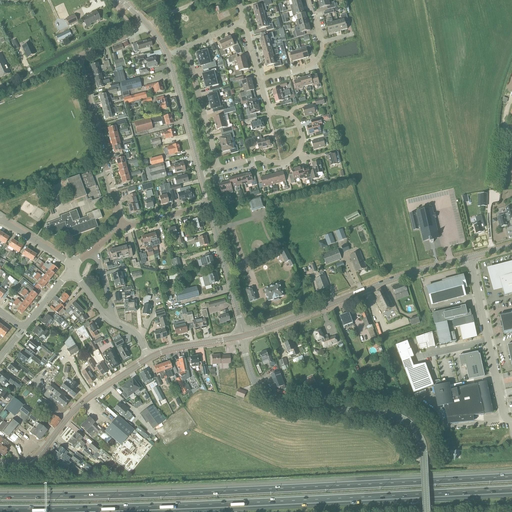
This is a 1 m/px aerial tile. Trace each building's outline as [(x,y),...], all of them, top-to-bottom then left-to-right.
[(2,0),(0,1),(0,6),(6,7),(0,9),(0,15),(16,9),(13,3),(10,3),(9,0),(6,1),(4,1),(3,0),(2,0)] [(253,8),(255,13),(263,11),(262,8),(268,6),(266,0),(260,2),(259,2),(260,6),(253,8)] [(329,0),(319,3),(320,9),(328,7),(329,9),(336,8),(334,2),(329,4),(329,0)] [(301,3),(293,5),(290,6),(292,11),(303,8),(301,3)] [(304,14),(303,8),(292,11),(293,17),(296,16),(304,14)] [(100,20),(96,12),(92,13),(92,12),(89,14),(89,15),(82,18),(87,28),(91,26),(90,24),(100,20)] [(9,32),(30,24),(27,16),(29,15),(28,13),(0,23),(0,29),(7,27),(9,32)] [(298,21),(307,19),(305,13),(304,14),(296,16),(297,16),(298,21)] [(346,26),(345,21),(348,20),(346,14),(340,16),(342,20),(338,21),(341,31),(347,29),(347,26),(346,26)] [(69,26),(77,22),(74,15),(66,19),(69,26)] [(258,24),(266,22),(265,19),(271,17),(270,15),(268,16),(256,19),(258,24)] [(308,24),(307,19),(298,21),(296,22),(297,27),(299,27),(309,24),(308,24)] [(266,22),(258,24),(259,29),(266,28),(267,31),(274,29),(272,24),(269,24),(268,21),(266,22)] [(336,33),(333,23),(329,24),(329,21),(326,22),(328,31),(329,34),(335,33),(335,34),(336,33)] [(76,24),(70,27),(73,33),(79,30),(76,24)] [(309,24),(299,27),(300,30),(295,32),(297,38),(303,36),(303,33),(307,31),(307,32),(311,31),(309,24)] [(4,49),(36,37),(33,30),(8,39),(5,32),(0,33),(0,46),(2,45),(4,49)] [(59,41),(71,35),(69,31),(57,37),(59,41)] [(261,45),(272,42),(271,39),(274,38),(273,33),(266,35),(266,38),(260,40),(261,45)] [(231,37),(225,40),(229,49),(233,47),(236,54),(242,53),(241,49),(237,42),(234,44),(231,37)] [(136,43),(137,48),(138,51),(152,47),(150,40),(146,41),(146,40),(136,43)] [(225,50),(229,49),(225,40),(219,42),(222,49),(219,51),(222,57),(227,54),(225,50)] [(263,50),(271,48),(276,47),(276,45),(273,46),(272,42),(261,45),(263,50)] [(27,58),(35,54),(30,43),(22,47),(27,58)] [(114,53),(124,49),(122,44),(112,48),(114,53)] [(199,60),(209,57),(208,54),(209,54),(209,52),(210,52),(209,49),(204,51),(204,52),(197,53),(197,55),(196,55),(197,59),(198,59),(199,60)] [(266,61),(274,59),(273,55),(278,54),(278,52),(264,56),(266,61)] [(245,57),(238,59),(236,54),(232,56),(233,56),(231,57),(232,63),(237,61),(238,66),(247,63),(245,57)] [(0,78),(10,73),(2,55),(0,55),(0,78)] [(145,65),(146,65),(156,62),(157,61),(156,58),(155,58),(146,60),(145,57),(136,59),(137,64),(143,63),(144,65),(145,65)] [(209,57),(199,60),(199,62),(198,62),(199,66),(200,65),(200,67),(207,65),(208,69),(216,67),(214,60),(210,61),(209,57)] [(116,69),(121,67),(120,64),(124,63),(123,59),(114,62),(116,69)] [(274,59),(266,61),(267,67),(274,65),(274,68),(282,66),(280,61),(275,62),(274,59)] [(110,67),(109,63),(108,61),(103,62),(104,65),(99,67),(98,64),(91,65),(93,71),(110,67)] [(156,62),(146,65),(145,65),(146,68),(143,69),(143,68),(138,69),(140,75),(149,73),(148,69),(157,66),(158,65),(157,62),(156,62)] [(238,66),(239,70),(234,71),(236,77),(242,75),(241,71),(249,69),(247,63),(238,66)] [(94,77),(101,75),(100,72),(103,71),(103,72),(108,70),(107,68),(110,67),(93,71),(94,77)] [(204,79),(204,81),(216,78),(215,74),(217,73),(217,70),(218,70),(217,67),(209,69),(210,73),(202,75),(203,75),(202,76),(203,78),(204,79)] [(119,83),(121,83),(125,82),(125,81),(122,71),(116,72),(119,83)] [(313,85),(313,86),(318,85),(319,88),(321,87),(320,84),(319,84),(317,75),(313,76),(313,74),(311,75),(313,85)] [(119,83),(121,93),(122,93),(124,104),(146,99),(145,93),(129,96),(128,91),(142,88),(139,78),(125,81),(125,82),(121,83),(119,83)] [(216,78),(204,81),(205,84),(204,85),(205,87),(206,87),(206,88),(213,86),(214,90),(211,90),(211,91),(221,88),(220,82),(217,83),(216,78)] [(303,89),(303,87),(302,88),(299,78),(297,78),(298,80),(294,81),(297,90),(296,91),(296,94),(299,93),(298,90),(303,89)] [(308,86),(305,78),(301,79),(300,78),(299,78),(302,88),(303,87),(308,86)] [(109,79),(96,83),(97,89),(104,87),(103,84),(110,82),(109,79)] [(154,93),(157,93),(164,91),(163,87),(162,87),(161,84),(158,84),(158,83),(145,86),(146,90),(153,88),(153,89),(154,93)] [(241,99),(252,96),(250,92),(254,91),(254,89),(255,87),(253,86),(253,85),(243,87),(245,93),(239,94),(241,99)] [(213,91),(214,95),(208,96),(208,97),(209,101),(209,100),(210,103),(219,100),(218,96),(221,96),(219,89),(213,91)] [(289,90),(286,91),(282,92),(281,89),(273,91),(274,97),(287,94),(290,93),(289,90)] [(274,97),(276,103),(284,101),(284,97),(288,96),(287,94),(274,97)] [(169,109),(166,99),(164,100),(163,96),(156,99),(158,106),(159,106),(160,110),(163,109),(163,110),(169,109)] [(252,96),(241,99),(242,104),(247,102),(249,108),(258,106),(257,99),(253,100),(252,96)] [(210,103),(211,105),(210,105),(211,109),(212,109),(212,110),(221,107),(219,100),(210,103)] [(127,104),(128,110),(133,109),(132,107),(136,107),(134,102),(127,104)] [(104,114),(124,109),(123,107),(118,108),(117,108),(113,109),(112,105),(109,106),(102,108),(104,114)] [(313,105),(303,108),(305,116),(315,113),(313,105)] [(258,106),(249,108),(250,115),(248,116),(249,120),(256,118),(255,114),(260,112),(258,106)] [(124,109),(104,114),(105,120),(112,118),(112,115),(119,113),(119,112),(120,112),(119,110),(124,109)] [(165,118),(160,120),(159,116),(134,123),(137,133),(152,129),(151,124),(162,121),(163,126),(166,125),(167,125),(173,124),(171,115),(164,117),(165,118)] [(216,124),(225,121),(224,116),(214,118),(216,124)] [(312,124),(311,126),(310,126),(308,126),(309,130),(309,131),(309,134),(310,135),(313,134),(314,133),(319,132),(318,128),(319,126),(322,125),(320,118),(311,121),(312,124)] [(262,120),(252,123),(254,130),(264,128),(262,120)] [(225,121),(216,124),(217,130),(224,128),(225,133),(233,131),(232,127),(227,128),(225,121)] [(115,126),(108,128),(110,135),(117,133),(115,126)] [(167,132),(161,133),(162,137),(166,136),(166,137),(168,136),(169,139),(176,137),(175,132),(174,133),(173,130),(167,132)] [(233,131),(225,133),(226,137),(220,139),(219,140),(220,142),(221,143),(221,145),(232,142),(231,138),(235,137),(233,131)] [(117,133),(110,135),(111,141),(119,139),(117,133)] [(259,150),(263,149),(263,148),(265,148),(271,146),(269,138),(262,140),(261,138),(261,135),(252,138),(254,143),(257,142),(259,150)] [(113,147),(120,145),(119,139),(111,141),(113,147)] [(151,141),(153,149),(162,147),(160,139),(151,141)] [(314,149),(325,147),(323,139),(312,142),(314,149)] [(232,142),(221,145),(222,148),(222,149),(222,151),(223,152),(230,150),(231,154),(239,152),(237,146),(233,147),(232,142)] [(170,149),(171,153),(174,152),(174,154),(180,152),(178,144),(172,146),(172,148),(170,149)] [(120,145),(113,147),(114,153),(122,151),(120,145)] [(118,166),(125,164),(124,160),(130,159),(128,154),(122,155),(122,158),(116,159),(118,166)] [(335,154),(327,156),(330,166),(338,164),(335,154)] [(151,166),(163,163),(161,156),(150,159),(151,166)] [(164,169),(168,168),(166,162),(163,163),(148,167),(145,168),(148,178),(148,179),(149,183),(152,182),(152,181),(166,177),(164,169)] [(166,162),(168,168),(171,167),(172,171),(175,170),(176,173),(185,171),(183,163),(173,166),(173,165),(170,166),(169,162),(166,162)] [(313,180),(318,178),(317,174),(323,172),(320,162),(313,164),(314,170),(311,171),(313,180)] [(118,166),(119,172),(127,170),(126,166),(129,166),(129,165),(128,163),(125,164),(118,166)] [(297,168),(300,178),(303,177),(303,178),(305,180),(306,179),(307,180),(310,179),(308,168),(304,169),(303,166),(297,168)] [(294,178),(290,179),(291,184),(295,183),(295,181),(296,181),(296,180),(296,179),(300,178),(297,168),(291,169),(294,178)] [(70,191),(67,192),(70,202),(87,196),(84,190),(95,186),(90,171),(87,172),(87,173),(86,173),(87,174),(79,177),(79,175),(66,180),(70,191)] [(278,173),(280,183),(286,181),(283,172),(278,173)] [(248,185),(252,184),(252,186),(257,185),(254,174),(251,174),(251,173),(245,175),(247,183),(248,185)] [(275,185),(280,183),(278,173),(272,175),(275,185)] [(247,183),(245,175),(240,176),(242,185),(244,184),(245,186),(246,189),(248,188),(247,183)] [(269,186),(275,185),(272,175),(266,176),(269,186)] [(128,176),(121,178),(123,184),(130,182),(128,176)] [(186,176),(178,178),(175,179),(176,185),(183,183),(188,182),(186,176)] [(263,188),(269,186),(266,176),(261,178),(263,188)] [(236,192),(238,191),(235,177),(229,179),(230,182),(232,187),(234,187),(234,189),(235,189),(236,192)] [(225,183),(219,185),(221,191),(218,192),(220,198),(224,197),(223,193),(227,192),(225,183)] [(167,184),(163,185),(165,190),(162,191),(163,196),(159,197),(162,205),(168,203),(166,193),(170,192),(167,184)] [(194,197),(193,196),(193,194),(192,194),(191,194),(189,187),(180,189),(181,193),(178,194),(180,200),(187,198),(188,199),(189,199),(193,198),(194,197)] [(151,190),(145,192),(148,201),(145,201),(147,209),(153,207),(151,200),(151,197),(153,196),(151,190)] [(128,196),(131,205),(128,205),(130,213),(139,211),(137,205),(139,204),(136,193),(128,196)] [(478,194),(477,207),(487,207),(487,194),(478,194)] [(252,212),(265,208),(261,197),(249,201),(252,212)] [(505,208),(507,214),(497,217),(500,228),(507,226),(506,222),(510,221),(509,220),(511,219),(511,207),(511,206),(505,208)] [(434,214),(432,208),(417,212),(417,213),(415,214),(415,213),(410,214),(413,230),(418,229),(420,228),(423,242),(429,240),(430,243),(434,242),(433,239),(439,238),(435,218),(436,218),(435,214),(434,214)] [(52,224),(46,227),(47,229),(46,229),(49,237),(67,231),(68,231),(70,237),(98,227),(95,220),(102,218),(99,209),(87,214),(88,216),(80,219),(76,210),(60,216),(61,218),(51,222),(52,224)] [(347,222),(359,216),(357,212),(345,218),(347,222)] [(482,229),(485,229),(481,216),(475,218),(476,222),(473,223),(476,235),(483,233),(482,229)] [(201,218),(191,221),(192,225),(195,224),(196,229),(203,227),(201,218)] [(168,230),(170,237),(173,236),(174,239),(177,238),(176,235),(175,228),(168,230)] [(334,232),(338,243),(345,241),(342,230),(334,232)] [(154,256),(156,255),(156,257),(159,256),(158,254),(159,254),(156,245),(155,246),(153,241),(157,240),(155,233),(148,235),(154,256)] [(330,234),(324,236),(328,247),(334,245),(330,234)] [(4,235),(0,240),(0,244),(1,245),(2,243),(5,245),(9,238),(4,235)] [(155,259),(154,256),(148,235),(141,237),(142,240),(140,241),(141,247),(147,245),(148,248),(146,248),(148,257),(150,257),(151,260),(155,259)] [(198,238),(194,239),(195,244),(199,242),(201,246),(208,245),(205,236),(198,238)] [(12,240),(8,247),(11,248),(13,250),(17,244),(12,240)] [(318,242),(321,249),(327,247),(325,240),(318,242)] [(22,247),(17,244),(13,250),(14,250),(18,253),(22,247)] [(344,253),(350,250),(347,244),(341,247),(344,253)] [(126,247),(120,248),(122,258),(128,256),(126,248),(126,247)] [(116,259),(122,258),(120,248),(114,250),(116,259)] [(286,263),(288,262),(291,267),(295,265),(292,259),(286,248),(279,252),(286,263)] [(20,269),(31,252),(26,249),(22,255),(26,258),(20,266),(18,268),(20,269)] [(112,260),(116,259),(114,250),(109,251),(108,251),(110,261),(112,261),(112,260)] [(326,265),(342,259),(338,250),(323,256),(326,265)] [(31,252),(20,269),(26,273),(23,271),(24,269),(22,268),(22,267),(23,268),(27,262),(29,260),(32,262),(36,255),(31,252)] [(366,268),(360,252),(350,256),(356,272),(366,268)] [(210,253),(204,255),(205,258),(205,259),(200,260),(202,266),(207,265),(213,264),(211,257),(210,253)] [(181,269),(178,258),(171,259),(174,271),(181,269)] [(58,270),(53,266),(49,271),(54,275),(58,270)] [(114,282),(123,279),(121,273),(121,271),(126,269),(125,266),(117,269),(119,274),(112,276),(114,282)] [(499,267),(490,270),(491,274),(490,274),(491,277),(494,276),(497,287),(501,285),(504,296),(511,294),(511,266),(500,270),(499,267)] [(50,280),(54,275),(49,271),(45,276),(50,280)] [(329,287),(324,274),(324,272),(319,273),(320,275),(321,277),(320,277),(324,289),(329,287)] [(41,280),(46,284),(50,280),(45,276),(43,278),(41,276),(37,273),(36,275),(34,273),(33,274),(39,278),(41,280)] [(203,277),(204,280),(203,280),(205,286),(211,285),(211,284),(218,282),(216,274),(203,277)] [(319,290),(324,289),(320,277),(315,279),(319,290)] [(465,286),(463,278),(427,287),(431,305),(465,296),(463,287),(465,286)] [(123,279),(114,282),(116,288),(122,287),(124,292),(132,290),(131,287),(126,288),(125,286),(123,279)] [(42,289),(46,284),(41,280),(37,285),(42,289)] [(392,287),(396,298),(408,293),(404,282),(392,287)] [(264,290),(269,302),(273,300),(274,302),(280,300),(279,298),(284,296),(280,284),(278,285),(278,283),(272,285),(273,287),(264,290)] [(199,297),(196,287),(176,292),(179,302),(199,297)] [(253,288),(246,290),(250,302),(257,300),(253,288)] [(382,312),(394,307),(385,289),(374,295),(382,312)] [(28,297),(33,300),(37,296),(32,292),(28,297)] [(115,294),(116,301),(125,299),(125,297),(130,296),(130,292),(124,293),(115,294)] [(58,314),(64,308),(62,306),(64,303),(69,297),(64,294),(59,300),(57,303),(59,305),(54,310),(54,309),(52,307),(50,308),(56,314),(57,313),(58,314)] [(142,304),(144,305),(142,314),(143,314),(143,315),(145,315),(150,316),(152,306),(148,305),(149,301),(150,301),(151,297),(146,296),(144,295),(142,304)] [(33,300),(28,297),(26,299),(24,301),(29,305),(33,300)] [(29,305),(24,301),(23,303),(17,299),(16,300),(14,298),(13,300),(15,302),(18,304),(20,306),(25,310),(29,305)] [(73,314),(79,308),(74,303),(65,312),(67,315),(70,311),(73,314)] [(21,315),(25,310),(20,306),(17,311),(21,315)] [(465,306),(432,313),(435,324),(471,316),(470,310),(466,311),(465,306)] [(79,308),(73,314),(72,315),(76,319),(77,319),(79,324),(88,319),(85,314),(84,315),(83,313),(84,312),(79,308)] [(156,319),(160,318),(166,316),(164,309),(154,312),(156,319)] [(198,319),(201,329),(207,328),(204,319),(208,318),(206,309),(201,311),(203,318),(198,319)] [(229,321),(228,315),(227,315),(226,310),(223,311),(219,312),(221,317),(218,318),(220,324),(226,323),(226,322),(229,321)] [(369,317),(367,312),(367,311),(361,313),(364,319),(363,319),(366,328),(368,327),(368,329),(371,328),(370,326),(373,325),(370,317),(369,317)] [(502,322),(500,323),(501,328),(503,328),(504,335),(511,333),(511,312),(500,315),(502,322)] [(353,323),(349,313),(340,317),(343,327),(353,323)] [(41,323),(47,328),(50,324),(52,325),(54,322),(59,326),(60,325),(63,321),(63,320),(55,314),(52,318),(50,316),(49,317),(47,315),(41,323)] [(190,324),(187,316),(187,314),(183,314),(185,324),(174,326),(176,335),(187,332),(185,325),(190,324)] [(201,329),(198,319),(194,321),(192,315),(187,316),(190,324),(193,323),(195,331),(201,329)] [(155,332),(156,339),(162,337),(162,338),(167,337),(165,329),(165,328),(168,327),(166,317),(159,319),(161,329),(161,330),(155,332)] [(65,329),(68,325),(63,321),(60,325),(65,329)] [(93,324),(92,322),(89,323),(88,322),(84,324),(85,326),(89,324),(90,326),(89,326),(93,332),(90,333),(93,338),(98,335),(96,331),(99,330),(95,323),(93,324)] [(447,322),(435,325),(439,340),(440,345),(452,342),(450,338),(447,322)] [(463,340),(476,337),(473,324),(460,326),(463,340)] [(86,339),(89,337),(83,326),(76,331),(78,335),(82,333),(83,336),(84,336),(86,339)] [(3,327),(0,331),(0,334),(3,338),(8,331),(3,327)] [(43,333),(37,328),(33,333),(39,338),(42,335),(46,338),(50,333),(46,330),(43,333)] [(335,336),(330,338),(325,340),(325,338),(324,338),(323,335),(323,336),(321,330),(321,329),(315,331),(315,332),(314,333),(316,338),(317,341),(321,340),(323,344),(325,343),(326,347),(337,343),(335,336)] [(420,350),(427,348),(428,348),(435,346),(432,333),(416,338),(419,345),(420,350)] [(116,347),(118,346),(119,348),(118,349),(123,360),(129,357),(126,350),(127,350),(125,345),(123,343),(124,343),(121,337),(114,341),(116,347)] [(86,340),(93,353),(97,351),(90,338),(86,340)] [(34,352),(39,346),(31,339),(26,346),(34,352)] [(410,358),(413,357),(407,341),(395,346),(413,393),(434,386),(425,364),(413,366),(410,358)] [(295,349),(293,345),(292,346),(291,342),(285,344),(288,352),(288,354),(292,353),(294,356),(297,355),(295,349)] [(299,346),(302,353),(309,350),(305,343),(299,346)] [(70,356),(78,351),(74,345),(66,350),(70,356)] [(22,351),(17,357),(25,364),(27,362),(28,363),(31,359),(39,366),(41,363),(33,356),(31,359),(30,358),(30,357),(22,351)] [(105,363),(110,371),(112,369),(112,370),(119,366),(115,360),(114,358),(115,357),(111,351),(105,355),(104,353),(102,354),(106,362),(105,363)] [(266,351),(259,354),(262,362),(268,359),(271,367),(274,366),(273,362),(270,354),(268,355),(266,351)] [(477,353),(463,356),(469,380),(484,376),(480,354),(478,355),(478,352),(477,353)] [(56,354),(50,361),(52,363),(59,357),(56,354)] [(220,357),(220,355),(212,356),(212,364),(230,363),(230,356),(220,357)] [(198,367),(198,363),(202,362),(201,356),(197,357),(190,358),(191,368),(198,367)] [(180,377),(184,385),(186,384),(185,381),(187,380),(190,378),(187,365),(186,365),(185,359),(178,360),(179,362),(176,362),(177,366),(179,366),(181,372),(178,374),(180,377)] [(287,365),(285,359),(279,361),(281,367),(287,365)] [(97,370),(101,376),(107,372),(102,364),(95,368),(90,360),(87,362),(93,373),(97,370)] [(50,369),(52,366),(46,361),(38,372),(44,376),(47,372),(46,371),(49,368),(50,369)] [(162,365),(168,383),(171,383),(169,378),(173,377),(172,373),(169,374),(168,371),(172,370),(169,362),(162,365)] [(20,369),(13,363),(8,369),(16,375),(20,369)] [(89,384),(92,382),(95,380),(90,372),(92,371),(88,365),(86,366),(88,369),(85,371),(84,369),(81,370),(82,372),(82,373),(89,384)] [(167,384),(168,383),(162,365),(154,368),(157,375),(159,374),(160,377),(161,380),(165,379),(165,380),(167,384)] [(144,384),(152,380),(147,371),(139,375),(144,384)] [(285,385),(279,372),(271,375),(274,384),(276,383),(278,388),(285,385)] [(6,373),(4,375),(1,373),(0,373),(0,383),(4,387),(8,382),(12,386),(13,385),(19,390),(22,386),(6,373)] [(313,376),(307,379),(308,380),(304,382),(306,387),(316,383),(313,378),(313,376)] [(184,386),(184,385),(180,377),(176,380),(181,390),(182,390),(184,394),(187,392),(184,386)] [(129,382),(127,384),(133,392),(138,388),(132,380),(131,380),(128,382),(129,382)] [(69,385),(65,382),(61,387),(74,398),(78,392),(74,389),(75,388),(76,388),(78,385),(73,381),(69,385)] [(435,387),(439,407),(444,406),(448,425),(474,422),(473,416),(484,415),(483,414),(485,414),(485,415),(492,413),(486,382),(479,384),(479,385),(477,385),(477,384),(449,390),(448,384),(435,387)] [(59,398),(56,402),(64,408),(68,402),(64,398),(66,395),(52,384),(48,389),(59,398)] [(122,387),(121,388),(127,396),(133,392),(127,384),(124,386),(124,385),(121,387),(122,387)] [(153,388),(160,402),(165,400),(158,386),(153,388)] [(0,396),(5,401),(7,398),(10,401),(13,397),(4,390),(2,393),(0,391),(0,396)] [(246,393),(238,390),(236,395),(244,398),(246,393)] [(23,405),(14,398),(5,409),(15,416),(23,405)] [(45,401),(41,405),(49,412),(53,408),(45,401)] [(45,410),(37,404),(35,407),(42,413),(45,410)] [(122,416),(127,420),(127,419),(130,421),(133,417),(131,415),(132,415),(127,411),(128,410),(124,406),(123,407),(119,404),(114,409),(122,417),(122,416)] [(148,421),(159,413),(157,410),(153,405),(151,407),(142,412),(148,421)] [(31,411),(24,406),(20,411),(27,416),(31,411)] [(38,418),(32,413),(30,417),(35,422),(38,418)] [(159,413),(148,421),(153,428),(162,423),(162,422),(164,420),(161,416),(159,413)] [(61,421),(54,415),(47,423),(54,429),(61,421)] [(105,431),(104,432),(105,432),(120,445),(124,440),(133,430),(118,416),(105,431)] [(82,424),(80,426),(81,426),(80,427),(85,432),(89,435),(93,430),(97,434),(98,433),(101,436),(105,432),(104,432),(105,431),(102,429),(100,431),(93,424),(94,423),(89,418),(83,424),(82,424)] [(0,431),(1,432),(9,438),(19,426),(11,420),(8,425),(3,421),(0,425),(0,431)] [(33,428),(43,435),(46,430),(37,423),(33,428)] [(39,440),(43,435),(33,428),(29,432),(39,440)] [(72,438),(85,449),(86,448),(84,446),(85,445),(81,441),(82,439),(76,433),(72,438)] [(72,438),(68,443),(72,446),(71,447),(74,449),(76,446),(81,449),(82,448),(84,450),(82,452),(88,457),(91,454),(85,449),(72,438)] [(108,455),(105,453),(100,449),(101,449),(93,442),(89,447),(96,454),(97,453),(102,458),(102,457),(104,459),(108,455)] [(59,447),(56,452),(62,457),(68,461),(70,458),(66,455),(67,453),(59,447)] [(76,467),(62,457),(56,452),(52,457),(58,462),(60,459),(69,466),(71,463),(76,467)] [(81,460),(74,455),(71,459),(78,464),(81,460)] [(61,476),(66,469),(58,464),(55,469),(54,468),(53,469),(52,468),(51,469),(53,471),(61,476)]
